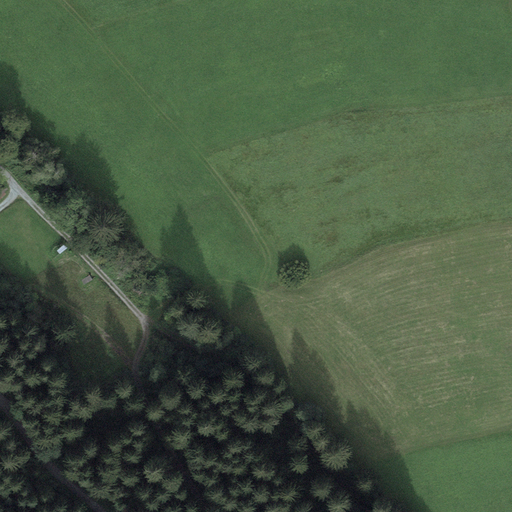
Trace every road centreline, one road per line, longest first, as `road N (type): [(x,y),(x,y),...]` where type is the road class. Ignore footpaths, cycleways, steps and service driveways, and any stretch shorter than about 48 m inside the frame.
road 1 (track): [(206,511),(142,393),(136,366),(146,333),(138,312),(0,167)]
road 2 (track): [(110,511),(42,454),(0,400)]
